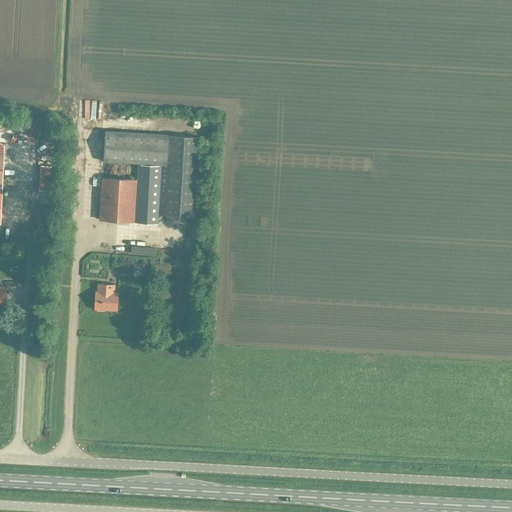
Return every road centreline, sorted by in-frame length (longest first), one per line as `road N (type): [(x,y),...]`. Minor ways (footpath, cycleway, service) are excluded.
road 1 (primary): [(0,479),(511,508)]
road 2 (unclassified): [(0,458),(511,484)]
